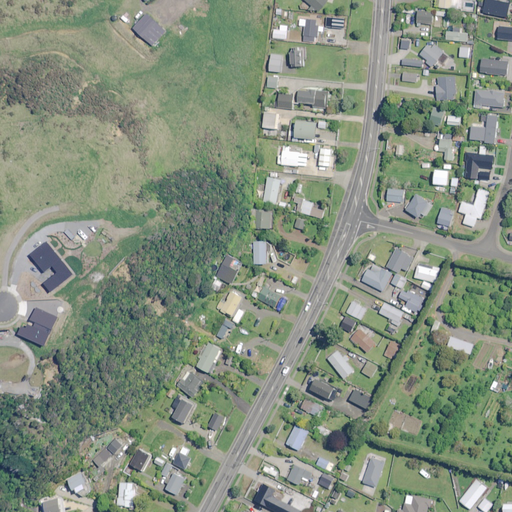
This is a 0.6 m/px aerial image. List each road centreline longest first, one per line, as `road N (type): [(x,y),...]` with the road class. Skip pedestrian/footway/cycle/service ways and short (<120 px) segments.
road 1 (primary): [(352,218),(206,511)]
road 2 (primary): [(383,0),(371,134),(352,218)]
road 3 (residential): [(484,253),(352,218)]
